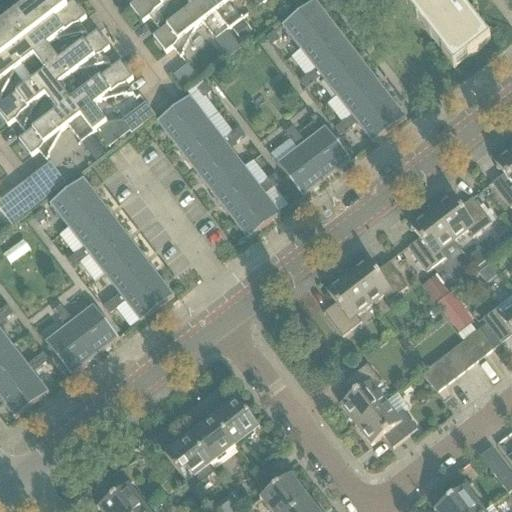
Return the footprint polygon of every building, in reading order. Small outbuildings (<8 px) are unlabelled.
[(58,0),(16,0),(0,13),(23,43),(66,9),(58,0)] [(172,0),(183,0),(191,10),(204,0),(203,0),(141,0),(130,9),(143,25),(150,20),(157,29),(158,29),(160,25),(159,24),(171,2),(171,1),(172,0)] [(204,0),(191,10),(153,39),(166,56),(173,50),(181,60),(181,59),(183,55),(182,55),(195,32),(194,32),(203,25),(216,42),(228,32),(204,0)] [(204,0),(228,32),(241,23),(228,6),(235,0),(204,0)] [(399,0),(406,9),(418,0),(399,0)] [(458,0),(418,0),(406,9),(454,71),(491,43),(458,0)] [(315,3),(282,28),(285,33),(300,52),(332,27),(333,26),(322,11),(318,10),(320,10),(315,3)] [(23,43),(46,73),(59,64),(47,48),(55,41),(56,42),(81,36),(81,37),(85,36),(86,36),(79,26),(86,20),(73,4),(66,9),(23,43)] [(0,12),(0,60),(23,43),(0,13),(0,12)] [(244,24),(233,32),(240,42),(251,33),(244,24)] [(332,27),(300,52),(304,57),(315,72),(318,76),(350,51),(352,50),(333,26),(332,27)] [(46,73),(70,104),(82,95),(70,78),(79,72),(79,73),(104,66),(104,68),(109,67),(109,66),(102,57),(110,51),(97,34),(59,64),(46,73)] [(274,34),(266,40),(269,45),(272,48),(278,43),(280,42),(274,34)] [(22,67),(34,83),(46,73),(23,43),(0,60),(0,101),(0,102),(2,98),(1,97),(14,75),(13,74),(22,67)] [(350,51),(318,76),(321,80),(322,81),(336,99),(368,75),(370,74),(352,50),(350,51)] [(82,95),(70,104),(94,135),(107,126),(94,109),(102,102),(103,103),(127,97),(128,98),(132,97),(133,97),(126,87),(133,81),(120,65),(82,95)] [(187,67),(173,78),(183,91),(197,80),(187,67)] [(314,73),(307,78),(311,83),(313,86),(320,81),(321,80),(318,76),(315,72),(314,73)] [(45,98),(57,113),(70,104),(46,73),(34,83),(0,108),(0,117),(8,129),(15,123),(23,133),(23,132),(26,128),(24,127),(37,105),(36,104),(45,98)] [(368,75),(336,99),(340,104),(351,119),(354,123),(386,99),(388,97),(370,74),(368,75)] [(307,78),(300,84),(303,89),(305,92),(312,87),(313,86),(311,83),(307,78)] [(206,87),(198,93),(201,97),(203,101),(210,96),(212,94),(206,87)] [(386,99),(354,123),(357,126),(358,128),(372,146),(404,122),(406,121),(388,97),(386,99)] [(190,99),(156,125),(159,128),(175,148),(207,123),(208,123),(190,99)] [(70,104),(57,113),(19,142),(32,159),(39,154),(46,163),(47,163),(49,159),(48,158),(60,136),(60,135),(68,128),(81,145),(94,135),(70,104)] [(155,118),(146,106),(122,124),(131,136),(155,118)] [(349,120),(343,125),(347,130),(349,132),(355,127),(357,126),(354,123),(351,119),(349,120)] [(207,123),(175,148),(178,153),(193,172),(225,147),(226,146),(223,142),(208,123),(207,123)] [(122,124),(107,126),(94,135),(109,154),(131,136),(122,124)] [(343,125),(335,131),(339,136),(341,138),(347,134),(349,132),(347,130),(343,125)] [(239,130),(231,136),(235,141),(237,144),(244,139),(245,138),(239,130)] [(293,130),(285,136),(289,140),(291,143),(297,139),(299,138),(293,130)] [(302,147),(301,148),(305,153),(327,182),(348,165),(351,163),(325,130),(305,145),(302,147)] [(231,136),(223,142),(226,146),(227,147),(229,150),(236,145),(237,144),(235,141),(231,136)] [(92,138),(82,145),(95,163),(105,155),(92,138)] [(297,139),(291,143),(295,148),(297,151),(301,148),(302,147),(305,145),(299,138),(297,139)] [(225,147),(193,172),(196,176),(211,196),(244,170),(245,170),(233,154),(229,150),(227,147),(226,146),(225,147)] [(295,153),(277,167),(280,172),(303,200),(324,184),(327,182),(305,153),(301,148),(297,151),(295,153)] [(493,186),(492,186),(504,202),(511,211),(511,209),(511,151),(495,165),(504,177),(506,180),(495,189),(493,186)] [(73,158),(54,173),(64,186),(83,171),(73,158)] [(39,177),(55,197),(66,188),(51,169),(39,177)] [(244,170),(211,196),(214,200),(229,219),(262,194),(263,194),(259,189),(245,170),(244,170)] [(29,185),(45,205),(55,197),(39,177),(29,185)] [(275,177),(267,183),(271,188),(273,191),(280,185),(281,185),(275,177)] [(83,181),(50,207),(52,211),(68,231),(100,205),(101,205),(83,181)] [(267,183),(259,189),(263,194),(265,197),(272,191),(273,191),(271,188),(267,183)] [(18,193),(34,212),(45,205),(29,185),(18,193)] [(34,212),(18,193),(7,202),(23,221),(34,212)] [(262,194),(229,219),(232,223),(247,243),(280,218),(281,217),(269,201),(265,197),(263,194),(262,194)] [(451,198),(431,214),(454,244),(468,234),(472,240),(492,226),(485,217),(473,201),(472,201),(475,204),(463,213),(461,210),(451,198)] [(23,221),(7,202),(0,207),(0,215),(11,230),(23,221)] [(100,205),(68,231),(71,235),(83,251),(86,254),(118,229),(120,228),(101,205),(100,205)] [(42,213),(34,219),(36,222),(40,227),(47,221),(48,220),(42,213)] [(409,250),(408,251),(420,266),(427,275),(446,261),(441,254),(454,244),(431,214),(411,229),(420,241),(422,245),(411,253),(409,250)] [(118,229),(86,254),(89,258),(104,278),(136,253),(138,252),(120,228),(118,229)] [(504,229),(497,234),(504,243),(511,238),(504,229)] [(83,251),(71,235),(63,241),(75,257),(82,252),(83,251)] [(25,239),(0,256),(0,260),(8,272),(35,253),(25,239)] [(487,258),(491,263),(511,248),(511,240),(511,241),(487,258)] [(465,257),(454,244),(441,254),(446,261),(451,267),(465,257)] [(82,252),(75,257),(78,261),(81,264),(88,259),(89,258),(86,254),(83,251),(82,252)] [(136,253),(104,278),(107,282),(119,297),(122,302),(154,277),(156,276),(138,252),(136,253)] [(481,254),(470,263),(477,272),(489,264),(481,254)] [(75,257),(68,263),(70,266),(73,270),(80,265),(81,264),(78,261),(75,257)] [(96,284),(104,278),(89,258),(88,259),(81,264),(96,284)] [(367,262),(347,278),(370,309),(383,299),(388,305),(408,290),(404,285),(401,281),(389,265),(388,266),(390,269),(379,278),(377,274),(367,262)] [(488,270),(478,278),(486,289),(496,282),(488,270)] [(154,277),(122,302),(125,305),(141,325),(172,301),(174,299),(156,276),(154,277)] [(324,315),(343,340),(358,328),(362,325),(357,319),(370,309),(347,278),(326,294),(336,306),(338,309),(327,318),(324,315)] [(436,279),(422,289),(436,307),(449,297),(436,279)] [(449,297),(436,307),(458,335),(473,324),(451,295),(449,297)] [(117,299),(111,303),(114,308),(117,311),(123,306),(125,305),(122,302),(119,297),(117,299)] [(111,303),(103,309),(107,313),(109,317),(115,312),(117,311),(114,308),(111,303)] [(133,331),(141,325),(125,305),(117,311),(133,331)] [(486,327),(480,332),(495,352),(502,346),(500,343),(511,334),(511,335),(511,309),(507,314),(502,307),(482,322),(486,327)] [(61,308),(53,314),(56,317),(59,322),(65,317),(67,316),(61,308)] [(71,325),(69,327),(72,330),(95,360),(117,344),(119,342),(93,308),(73,324),(71,325)] [(7,309),(0,314),(0,315),(2,318),(5,322),(12,318),(13,316),(7,309)] [(65,317),(59,322),(62,325),(65,330),(69,327),(71,325),(73,324),(67,316),(65,317)] [(65,330),(45,345),(71,379),(95,360),(72,330),(69,327),(65,330)] [(457,338),(462,345),(470,339),(476,335),(470,328),(457,338)] [(0,357),(11,349),(13,348),(0,331),(0,357)] [(480,332),(470,339),(486,359),(495,352),(483,336),(480,332)] [(470,339),(461,347),(476,367),(486,359),(470,339)] [(418,346),(406,356),(416,368),(428,358),(418,346)] [(461,347),(451,354),(466,374),(476,367),(461,347)] [(11,349),(0,357),(0,395),(29,373),(31,372),(30,371),(28,368),(13,348),(11,349)] [(451,354),(441,361),(457,381),(466,374),(451,354)] [(43,355),(35,362),(38,365),(41,369),(47,364),(49,363),(43,355)] [(441,361),(432,369),(447,389),(457,381),(441,361)] [(35,362),(28,368),(30,371),(31,372),(33,375),(40,370),(41,369),(38,365),(35,362)] [(352,398),(340,407),(356,428),(386,404),(376,391),(383,386),(368,367),(359,374),(343,386),(344,387),(347,384),(356,395),(352,398)] [(432,369),(422,376),(425,380),(438,396),(447,389),(432,369)] [(29,373),(0,395),(0,401),(15,421),(47,397),(49,396),(36,378),(33,375),(31,372),(29,373)] [(237,405),(214,423),(234,450),(258,432),(259,434),(260,433),(237,403),(236,403),(237,405)] [(386,404),(356,428),(371,448),(384,439),(387,436),(395,447),(392,450),(393,451),(418,432),(405,416),(403,413),(396,418),(386,404)] [(214,423),(190,442),(210,468),(234,450),(214,423)] [(165,458),(164,458),(176,474),(186,487),(191,493),(215,474),(210,468),(190,442),(166,460),(165,458)] [(511,477),(491,451),(480,460),(508,497),(511,493),(511,477)] [(256,479),(265,491),(289,472),(280,461),(256,479)] [(143,511),(127,491),(134,486),(123,473),(98,492),(108,504),(97,511),(143,511)] [(262,501),(270,511),(297,511),(308,504),(290,481),(292,479),(291,478),(262,501)] [(163,488),(162,489),(169,498),(170,496),(180,489),(173,480),(163,488)] [(479,511),(465,493),(467,491),(466,490),(436,511),(479,511)] [(241,491),(235,496),(243,507),(249,502),(241,491)]
